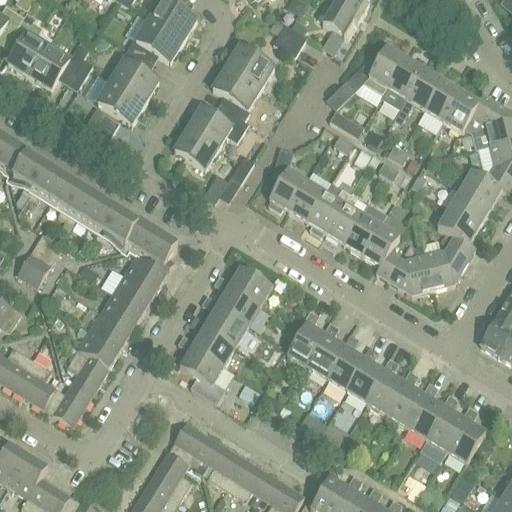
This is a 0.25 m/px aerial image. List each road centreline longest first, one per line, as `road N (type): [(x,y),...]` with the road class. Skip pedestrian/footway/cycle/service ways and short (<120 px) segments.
road 1 (residential): [(450,352),(237,226)]
road 2 (residential): [(0,408),(91,464),(146,373)]
road 3 (residential): [(320,482),(146,373)]
road 4 (residential): [(137,171),(220,38),(223,24),(206,0)]
road 5 (residential): [(146,373),(237,226)]
road 6 (residential): [(137,171),(0,88)]
